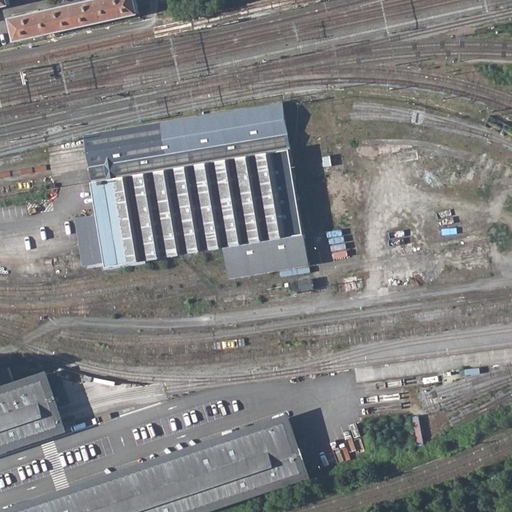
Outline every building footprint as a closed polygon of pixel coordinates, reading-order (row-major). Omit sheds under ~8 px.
[(138,0),(67,0),(14,12),(19,33),(140,6),(138,0)] [(285,115),(283,103),(86,136),(88,150),(90,163),(93,175),(100,214),(77,218),(78,226),(81,245),(83,258),(85,266),(107,262),(108,266),(226,247),(228,259),(230,270),(231,278),(310,265),(309,257),(307,245),(303,223),(301,209),(299,195),(296,178),(290,141),(288,128),(285,115)] [(342,149),(343,160),(348,188),(350,201),(352,215),(356,239),(358,248),(359,255),(487,233),(486,227),(484,215),(480,191),(476,166),(444,171),(441,156),(424,159),(422,146),(353,158),(352,147),(342,149)] [(409,282),(424,280),(422,265),(407,268),(409,282)] [(407,268),(407,267),(362,274),(365,291),(409,283),(409,282),(407,268)] [(359,289),(357,276),(343,278),(346,292),(359,289)] [(313,279),(298,281),(299,292),(314,290),(313,279)] [(284,294),(283,284),(269,286),(270,296),(284,294)] [(245,293),(222,297),(223,303),(246,300),(245,293)] [(215,302),(214,295),(195,298),(196,305),(215,302)] [(47,375),(0,390),(0,445),(64,424),(60,412),(47,375)] [(291,413),(0,507),(0,511),(208,511),(312,478),(291,413)]
